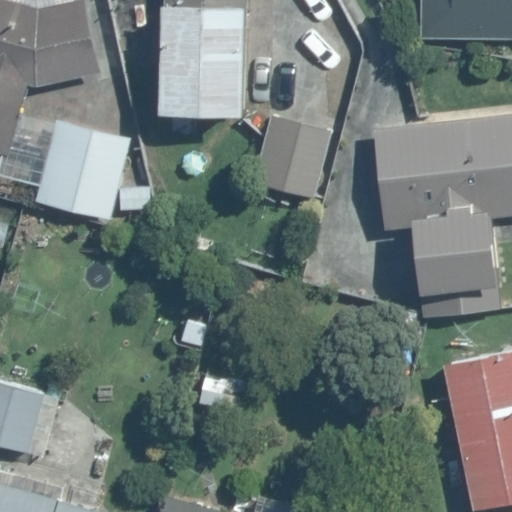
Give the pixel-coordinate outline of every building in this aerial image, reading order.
[(0,0),(0,152),(0,160),(24,168),(38,118),(23,114),(32,82),(102,69),(88,0),(82,0),(41,8),(8,0),(0,0)] [(165,0),(165,111),(249,111),(249,0),(165,0)] [(511,0),(422,0),(422,39),(511,38),(511,0)] [(511,111),(384,126),(375,127),(387,234),(415,230),(425,316),(499,307),(496,279),(504,278),(497,220),(511,217),(511,111)] [(341,131),(274,112),(255,179),(322,198),(341,131)] [(131,138),(61,119),(39,197),(110,216),(131,138)] [(217,290),(189,287),(183,340),(211,343),(217,290)] [(511,340),(445,354),(447,361),(478,511),(511,504),(511,340)] [(0,380),(0,442),(31,450),(46,392),(0,380)] [(0,511),(111,511),(3,482),(8,464),(0,461),(0,511)] [(239,511),(168,495),(163,511),(239,511)]
